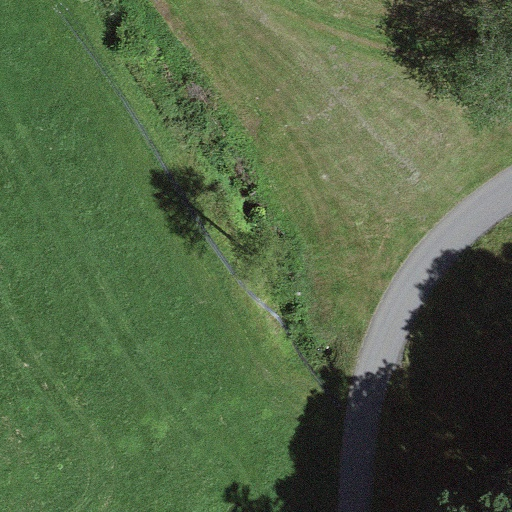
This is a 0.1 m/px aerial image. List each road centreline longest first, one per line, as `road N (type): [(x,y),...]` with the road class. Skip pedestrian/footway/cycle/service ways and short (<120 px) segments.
road 1 (unclassified): [(357,511),(363,424),(378,355),(404,294),(437,247),(511,187)]
road 2 (track): [(511,87),(436,32),(255,0)]
